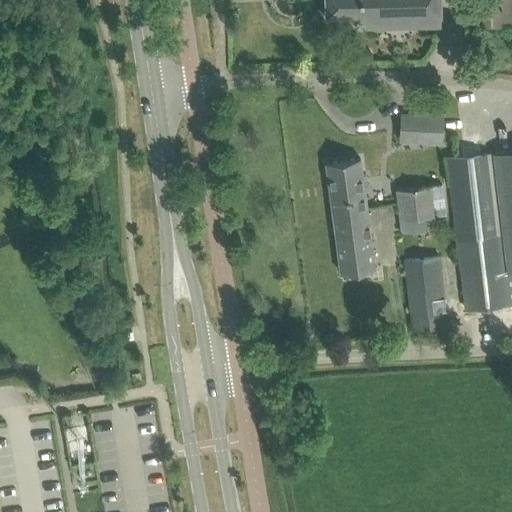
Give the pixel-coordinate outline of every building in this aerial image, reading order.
[(326,0),(326,18),(358,17),(359,26),(386,26),(385,10),(413,9),(413,25),(442,24),(440,0),(326,0)] [(511,0),(480,0),(481,5),(481,25),(511,24),(511,0)] [(402,108),(402,137),(447,137),(448,108),(402,108)] [(511,149),(495,151),(510,272),(511,271),(511,149)] [(492,152),(448,157),(451,183),(457,235),(466,308),(510,303),(502,235),(492,152)] [(361,157),(327,162),(333,213),(367,209),(365,189),(369,188),(367,174),(363,174),(361,157)] [(400,219),(447,215),(444,184),(396,189),(400,219)] [(367,209),(333,213),(341,272),(375,268),(367,209)] [(411,315),(446,311),(440,256),(405,260),(411,315)]
